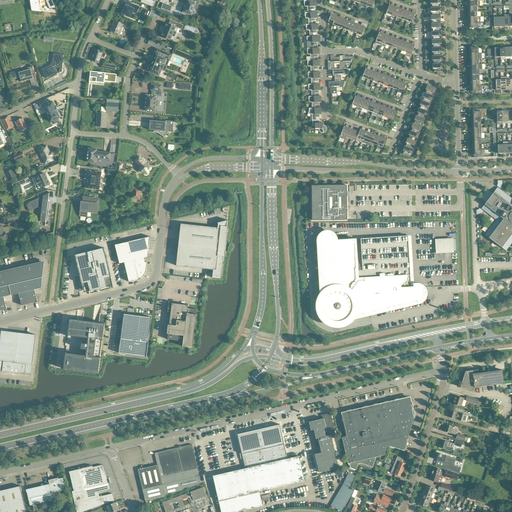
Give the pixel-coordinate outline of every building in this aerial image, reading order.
[(46,0),(50,9),(49,9),(56,8),(52,0),(30,0),(32,11),(41,12),(41,11),(40,11),(38,0),(46,0)] [(185,7),(183,12),(192,15),(194,7),(197,8),(200,1),(196,0),(192,0),(192,2),(188,1),(186,7),(185,7)] [(316,6),(315,0),(312,0),(311,0),(307,0),(304,1),(304,4),(305,6),(305,7),(306,7),(307,7),(308,12),(312,12),(311,9),(315,9),(315,6),(316,6)] [(360,0),(359,3),(358,5),(366,8),(367,6),(369,2),(366,1),(366,0),(360,0)] [(373,5),(375,0),(366,0),(366,1),(369,2),(367,6),(372,8),(373,8),(374,5),(373,5)] [(137,11),(138,7),(124,1),(122,5),(125,6),(122,14),(130,17),(133,10),(137,11)] [(391,15),(395,7),(394,6),(395,3),(392,2),(391,5),(389,5),(386,13),(391,15)] [(163,3),(161,9),(167,11),(170,12),(172,7),(166,4),(163,3)] [(396,17),(400,8),(398,8),(399,5),(397,4),(396,7),(395,7),(391,15),(396,17)] [(402,19),(405,10),(404,10),(405,7),(403,6),(402,9),(400,8),(396,17),(402,19)] [(440,15),(440,7),(432,7),(431,7),(431,13),(432,12),(432,15),(440,15)] [(407,21),(410,12),(408,12),(409,9),(407,8),(406,11),(405,10),(402,19),(407,21)] [(333,24),(336,16),(334,15),(335,13),(329,10),(328,15),(330,16),(328,22),(333,23),(333,24)] [(412,23),(415,14),(414,14),(415,11),(413,10),(412,13),(410,12),(407,21),(412,23)] [(317,18),(317,12),(312,12),(308,12),(305,13),(305,16),(305,18),(306,19),(307,19),(308,19),(309,24),(313,24),(312,21),(316,21),(316,18),(317,18)] [(337,28),(342,15),(341,15),(339,17),(336,16),(333,24),(333,23),(333,25),(338,27),(337,28)] [(343,29),(347,20),(343,19),(344,16),(342,15),(337,28),(338,28),(338,27),(343,29)] [(441,23),(440,15),(432,15),(431,15),(431,21),(432,21),(432,23),(441,23)] [(348,32),(353,19),(351,19),(350,21),(347,20),(343,29),(349,31),(348,32)] [(355,29),(357,24),(354,23),(355,20),(353,19),(348,32),(349,31),(357,34),(356,35),(358,30),(355,29)] [(174,37),(178,28),(181,29),(183,25),(170,20),(169,24),(168,23),(166,23),(165,27),(166,27),(164,33),(163,33),(161,36),(162,37),(170,41),(172,36),(174,37)] [(111,31),(119,35),(123,27),(130,30),(131,27),(124,24),(123,25),(115,21),(113,25),(113,26),(111,31)] [(478,22),(469,23),(469,28),(469,30),(469,31),(470,31),(474,31),(474,28),(478,28),(481,28),(481,22),(478,22)] [(363,33),(365,27),(364,27),(365,24),(362,23),(361,25),(357,24),(355,29),(358,30),(356,35),(357,34),(362,36),(362,35),(363,36),(364,33),(363,33)] [(441,31),(441,23),(432,23),(431,23),(431,29),(433,29),(433,31),(433,32),(441,31)] [(318,30),(318,24),(313,24),(309,24),(306,25),(306,28),(306,30),(307,31),(308,31),(309,31),(310,36),(314,36),(313,33),(317,33),(317,30),(318,30)] [(379,32),(375,43),(380,45),(381,43),(384,34),(383,34),(384,31),(382,30),(380,33),(379,32)] [(441,39),(441,31),(433,32),(433,31),(432,31),(432,37),(433,37),(433,39),(433,40),(441,39)] [(385,47),(386,45),(389,36),(388,35),(388,32),(386,32),(385,35),(384,34),(381,43),(380,45),(385,47)] [(391,47),(394,38),(393,38),(394,35),(392,34),(391,37),(389,36),(386,45),(391,47)] [(319,42),(319,36),(314,36),(310,36),(307,36),(307,40),(307,42),(308,43),(309,42),(309,43),(310,43),(310,48),(314,48),(314,45),(318,45),(317,42),(319,42)] [(396,49),(399,40),(398,39),(398,36),(397,36),(396,38),(394,38),(391,47),(396,49)] [(401,51),(405,42),(403,41),(404,38),(403,38),(401,41),(399,40),(396,49),(401,51)] [(406,52),(410,44),(408,43),(409,40),(407,39),(406,42),(405,42),(401,51),(406,52)] [(441,47),(441,39),(433,40),(433,39),(432,39),(432,45),(433,45),(433,48),(441,47)] [(412,54),(415,46),(414,45),(415,42),(413,42),(411,44),(410,44),(406,52),(412,54)] [(470,46),(469,46),(470,46),(470,48),(469,48),(470,54),(479,53),(478,48),(474,48),(474,45),(470,46)] [(442,56),(441,47),(433,48),(432,48),(432,53),(433,53),(434,56),(442,56)] [(156,55),(154,61),(153,61),(151,65),(152,65),(149,71),(159,75),(162,70),(165,71),(167,66),(164,64),(166,59),(170,61),(172,55),(156,48),(153,54),(156,55)] [(319,54),(319,48),(314,48),(310,48),(307,48),(307,52),(307,54),(308,54),(309,54),(309,55),(310,55),(310,60),(314,60),(314,57),(318,57),(318,54),(319,54)] [(99,63),(101,57),(104,57),(105,57),(106,54),(105,53),(103,52),(99,51),(99,50),(98,50),(96,50),(92,61),(99,63)] [(176,51),(175,54),(198,64),(200,61),(176,51)] [(50,65),(42,69),(46,78),(57,73),(57,72),(58,72),(57,72),(58,72),(57,72),(58,71),(59,72),(60,73),(61,73),(62,72),(62,71),(62,70),(61,69),(60,69),(61,67),(62,67),(63,54),(53,53),(52,62),(50,65)] [(346,69),(346,63),(351,63),(354,57),(353,57),(346,57),(346,55),(344,55),(342,55),(343,62),(340,62),(340,64),(340,69),(346,69)] [(335,70),(335,69),(335,64),(340,64),(340,62),(340,57),(335,57),(334,56),(333,56),(331,56),(331,62),(328,62),(328,70),(333,70),(335,70)] [(442,64),(442,56),(434,56),(432,56),(433,61),(434,61),(434,64),(442,64)] [(320,66),(319,60),(314,60),(310,60),(307,60),(308,64),(308,66),(309,66),(310,66),(310,67),(311,67),(311,72),(315,72),(315,69),(318,69),(318,66),(320,66)] [(442,72),(442,64),(434,64),(433,64),(433,69),(434,69),(434,72),(438,72),(437,75),(440,76),(441,72),(442,72)] [(32,66),(28,68),(28,70),(18,72),(19,73),(16,74),(15,71),(10,73),(12,80),(20,78),(21,82),(28,80),(28,79),(30,79),(32,85),(37,84),(32,66)] [(368,79),(371,70),(370,70),(371,67),(368,66),(367,69),(366,68),(362,77),(368,79)] [(373,81),(376,72),(374,71),(375,69),(373,68),(372,71),(371,70),(368,79),(373,81)] [(347,75),(349,69),(346,69),(340,69),(335,69),(335,70),(333,70),(333,74),(333,76),(335,76),(335,79),(335,81),(341,81),(341,75),(347,75)] [(378,83),(381,74),(380,74),(381,71),(379,70),(378,73),(376,72),(373,81),(378,83)] [(116,83),(117,74),(91,71),(89,81),(104,83),(104,81),(116,83)] [(320,78),(320,72),(315,72),(311,72),(308,72),(308,76),(308,78),(309,78),(310,78),(310,79),(311,79),(311,84),(315,84),(315,81),(319,81),(319,78),(320,78)] [(383,85),(386,76),(384,75),(385,72),(383,72),(382,74),(381,74),(378,83),(383,85)] [(388,87),(391,78),(390,77),(391,75),(389,74),(388,77),(386,76),(383,85),(388,87)] [(393,88),(396,80),(394,79),(395,76),(393,75),(392,78),(391,78),(388,87),(393,88)] [(398,90),(401,82),(400,81),(401,78),(399,78),(398,80),(396,80),(393,88),(398,90)] [(403,92),(406,84),(405,83),(406,80),(403,79),(402,82),(401,82),(398,90),(403,92)] [(343,87),(345,81),(341,81),(335,81),(329,82),(329,87),(329,88),(331,88),(331,91),(335,91),(335,94),(337,93),(337,88),(343,87)] [(146,95),(145,111),(155,112),(155,106),(157,106),(157,102),(155,102),(156,96),(155,96),(156,91),(161,91),(162,85),(152,84),(151,90),(152,90),(152,95),(146,95)] [(320,90),(320,84),(315,84),(311,84),(308,84),(308,88),(309,90),(309,91),(310,90),(310,91),(311,91),(312,96),(315,96),(315,93),(319,93),(319,90),(320,90)] [(433,96),(436,88),(427,85),(425,90),(427,90),(426,93),(433,96)] [(482,94),(482,86),(482,85),(480,85),(480,86),(471,86),(471,92),(472,94),(471,94),(482,94)] [(430,103),(433,96),(426,93),(424,93),(423,97),(421,96),(419,99),(422,100),(430,103)] [(357,107),(361,98),(359,97),(360,95),(358,94),(357,96),(355,96),(352,105),(357,107)] [(362,109),(366,100),(364,99),(365,96),(363,95),(362,98),(361,98),(357,107),(362,109)] [(321,102),(321,96),(315,96),(312,96),(309,96),(309,100),(309,102),(310,103),(311,102),(311,103),(312,103),(312,108),(316,108),(316,105),(319,105),(319,102),(321,102)] [(367,110),(371,102),(370,101),(371,98),(369,98),(367,100),(366,100),(362,109),(367,110)] [(107,99),(106,111),(118,112),(119,100),(107,99)] [(372,112),(376,104),(374,103),(375,100),(373,99),(372,102),(371,102),(367,110),(372,112)] [(48,100),(38,104),(40,108),(44,106),(46,111),(49,116),(48,116),(51,122),(53,121),(54,124),(59,122),(58,119),(60,118),(58,113),(55,106),(55,107),(53,101),(50,103),(48,100)] [(428,111),(430,103),(422,100),(420,105),(421,106),(420,108),(428,111)] [(372,112),(372,115),(377,117),(381,105),(380,105),(381,102),(379,102),(378,104),(376,104),(372,112)] [(382,118),(386,107),(384,107),(385,104),(383,103),(382,106),(381,105),(377,117),(382,118)] [(386,107),(383,116),(388,118),(391,109),(390,109),(391,106),(389,105),(388,108),(386,107)] [(393,120),(396,111),(395,111),(396,108),(393,107),(392,110),(391,109),(388,118),(393,120)] [(321,114),(321,108),(316,108),(312,108),(309,108),(309,112),(309,114),(310,114),(311,114),(311,115),(312,115),(312,120),(316,120),(316,117),(320,117),(320,114),(321,114)] [(425,119),(428,111),(420,108),(419,108),(417,113),(418,113),(417,116),(425,119)] [(476,109),(471,109),(472,109),(472,111),(471,111),(472,117),(483,117),(483,109),(476,109)] [(105,127),(106,113),(98,112),(97,127),(105,127)] [(422,126),(425,119),(417,116),(416,115),(413,123),(422,126)] [(13,127),(11,124),(7,116),(1,119),(7,130),(13,127)] [(27,128),(25,123),(22,118),(15,122),(20,132),(27,128)] [(173,132),(173,125),(170,125),(170,121),(165,120),(165,121),(154,121),(150,120),(150,122),(149,130),(154,131),(154,132),(155,132),(157,133),(158,133),(159,134),(160,134),(161,135),(162,136),(163,136),(164,137),(164,136),(163,136),(166,131),(173,132)] [(323,125),(323,123),(320,123),(320,120),(316,120),(312,120),(313,126),(315,126),(315,129),(319,129),(319,130),(319,131),(320,132),(321,132),(322,133),(323,133),(324,133),(325,132),(326,132),(326,131),(327,130),(327,129),(327,128),(327,127),(326,127),(326,126),(325,126),(325,125),(324,125),(323,125)] [(419,134),(422,126),(413,123),(411,128),(412,128),(412,131),(411,131),(419,134)] [(345,140),(346,137),(349,128),(348,128),(349,125),(347,124),(345,127),(344,126),(341,135),(340,135),(339,137),(345,140)] [(351,139),(354,130),(352,130),(353,127),(351,126),(350,129),(349,128),(346,137),(351,139)] [(357,138),(356,141),(361,143),(365,131),(364,130),(364,128),(363,127),(361,130),(360,129),(359,132),(357,138)] [(359,132),(358,132),(359,129),(357,128),(356,131),(354,130),(351,139),(356,141),(357,138),(359,132)] [(365,131),(361,143),(366,145),(367,142),(370,133),(369,133),(370,130),(369,129),(367,132),(365,131)] [(416,141),(419,134),(411,131),(412,131),(410,130),(409,136),(410,136),(409,138),(409,139),(416,141)] [(372,144),(375,135),(373,134),(375,131),(373,131),(372,133),(370,133),(367,142),(369,143),(368,144),(372,145),(372,144)] [(377,146),(381,137),(379,136),(381,134),(379,133),(377,136),(375,135),(372,144),(377,146)] [(383,148),(386,139),(384,138),(385,135),(383,134),(382,137),(381,137),(377,146),(383,148)] [(413,149),(416,141),(409,139),(409,138),(408,138),(406,143),(407,144),(406,146),(413,149)] [(51,152),(50,152),(46,146),(38,149),(40,154),(39,154),(41,158),(42,158),(45,164),(53,160),(51,157),(52,156),(51,152)] [(411,157),(413,149),(406,146),(405,146),(403,151),(404,151),(403,154),(411,157)] [(96,158),(110,160),(111,153),(97,151),(97,149),(88,148),(87,162),(95,163),(96,158)] [(482,155),(482,149),(473,149),(473,155),(473,157),(484,157),(478,157),(478,155),(482,155)] [(150,167),(149,166),(147,166),(148,165),(146,164),(140,156),(135,161),(136,163),(137,163),(141,167),(139,171),(145,173),(145,174),(146,174),(147,174),(149,169),(150,169),(151,168),(150,168),(150,167)] [(128,170),(124,170),(124,165),(119,164),(118,175),(128,175),(128,170)] [(15,168),(7,172),(11,180),(18,177),(15,168)] [(100,179),(101,172),(86,170),(85,178),(87,179),(86,188),(99,190),(100,184),(101,183),(101,180),(100,179)] [(37,177),(32,179),(35,184),(39,182),(42,188),(50,184),(49,183),(50,183),(49,181),(48,181),(46,176),(47,176),(46,174),(45,174),(45,173),(37,177)] [(312,186),(312,220),(347,220),(347,185),(312,186)] [(511,201),(496,189),(498,187),(481,209),(483,207),(499,220),(491,230),(490,229),(486,235),(485,234),(493,241),(492,242),(497,245),(498,244),(506,251),(505,250),(510,244),(509,243),(511,239),(511,201)] [(141,189),(133,188),(132,198),(140,199),(141,189)] [(31,202),(30,202),(30,204),(31,205),(32,209),(42,204),(42,207),(41,212),(42,212),(41,221),(41,222),(45,222),(46,222),(48,204),(49,193),(48,194),(47,194),(45,191),(37,195),(38,195),(39,198),(31,202)] [(97,204),(98,199),(83,197),(83,202),(82,202),(80,215),(86,216),(87,211),(91,211),(91,212),(91,208),(97,209),(97,210),(98,204),(97,204)] [(227,226),(228,221),(228,220),(218,223),(218,228),(181,224),(179,244),(226,249),(228,226),(227,226)] [(358,239),(334,240),(334,239),(333,238),(333,237),(332,236),(332,235),(331,235),(330,235),(330,234),(329,234),(328,234),(327,234),(326,234),(325,234),(324,234),(324,235),(323,235),(322,236),(321,237),(321,238),(320,239),(320,240),(320,241),(323,292),(326,295),(325,295),(325,296),(324,297),(323,298),(323,299),(323,300),(322,301),(322,302),(322,303),(322,304),(321,305),(321,306),(321,307),(322,308),(322,309),(322,310),(322,311),(323,312),(323,313),(324,314),(324,315),(325,315),(325,316),(326,317),(327,318),(328,318),(328,319),(329,319),(330,320),(332,321),(333,321),(334,321),(335,321),(337,322),(338,322),(339,322),(341,321),(343,321),(343,320),(344,320),(345,320),(346,319),(347,318),(348,317),(349,316),(350,315),(351,314),(355,315),(370,312),(371,312),(371,313),(372,313),(372,314),(373,314),(374,313),(375,313),(375,312),(375,311),(419,300),(420,300),(421,299),(422,298),(422,297),(423,297),(423,296),(423,295),(424,295),(424,294),(424,293),(423,292),(423,291),(423,290),(422,290),(422,289),(421,288),(420,287),(419,287),(418,287),(417,286),(411,287),(408,236),(358,239)] [(145,262),(144,258),(148,257),(150,237),(115,245),(120,263),(124,262),(129,282),(137,280),(139,279),(141,278),(142,277),(144,276),(145,274),(146,272),(146,270),(147,262),(145,262)] [(435,239),(436,253),(454,252),(453,238),(435,239)] [(225,256),(226,249),(179,244),(176,266),(213,270),(212,277),(212,278),(221,279),(224,256),(225,256)] [(88,283),(90,291),(107,287),(105,278),(111,277),(104,248),(75,255),(82,284),(88,283)] [(37,302),(35,289),(41,288),(43,270),(44,261),(0,271),(0,310),(7,309),(4,297),(19,293),(22,305),(37,302)] [(172,303),(167,339),(183,341),(183,347),(192,348),(197,309),(190,308),(189,313),(187,313),(188,305),(172,303)] [(117,321),(115,340),(120,341),(119,343),(120,343),(119,353),(146,357),(151,317),(124,314),(123,322),(117,321)] [(105,324),(99,323),(70,319),(64,369),(98,373),(101,354),(105,324)] [(31,374),(36,335),(1,331),(0,341),(0,370),(2,371),(9,372),(9,373),(19,374),(19,373),(25,374),(31,374)] [(504,383),(502,370),(473,374),(473,370),(465,371),(460,387),(473,391),(475,387),(504,383)] [(462,406),(464,398),(456,396),(453,403),(456,404),(455,407),(464,410),(465,407),(462,406)] [(406,442),(414,417),(414,416),(415,416),(411,399),(410,398),(410,397),(409,397),(408,397),(407,397),(341,412),(347,436),(342,437),(348,463),(350,463),(351,468),(356,470),(358,463),(361,463),(373,467),(376,457),(384,455),(387,446),(388,446),(389,446),(401,450),(404,441),(406,442)] [(483,406),(484,402),(472,398),(471,402),(483,406)] [(465,422),(467,415),(451,410),(449,417),(454,419),(458,420),(465,422)] [(335,453),(331,435),(335,434),(330,413),(322,415),(323,419),(309,422),(311,430),(314,430),(316,439),(318,438),(321,452),(315,454),(319,472),(339,468),(336,455),(339,455),(338,452),(335,453)] [(259,491),(304,481),(299,456),(288,459),(280,424),(238,434),(246,468),(213,476),(221,511),(236,511),(262,506),(259,491)] [(456,435),(457,430),(451,429),(452,426),(447,424),(446,425),(445,425),(445,428),(446,428),(444,432),(450,433),(456,435)] [(511,426),(505,424),(502,433),(511,436),(511,426)] [(442,440),(440,448),(445,449),(452,451),(453,447),(454,445),(455,444),(454,444),(452,443),(442,440)] [(158,465),(138,470),(144,495),(145,501),(165,497),(183,490),(174,449),(155,453),(158,465)] [(456,459),(438,453),(437,456),(436,456),(435,459),(436,459),(436,460),(443,462),(441,468),(459,473),(461,468),(454,465),(456,459)] [(402,462),(404,459),(398,456),(393,466),(403,470),(405,464),(402,462)] [(110,487),(106,479),(102,467),(103,467),(103,466),(102,465),(101,464),(93,466),(91,466),(91,467),(72,471),(69,471),(69,473),(70,473),(74,491),(72,492),(76,511),(82,511),(114,500),(112,494),(99,497),(98,492),(109,489),(110,489),(110,488),(110,487)] [(400,477),(403,470),(393,466),(391,473),(394,474),(400,477)] [(431,476),(430,480),(440,483),(443,473),(441,472),(441,470),(434,467),(431,476)] [(446,470),(444,476),(451,478),(452,475),(458,477),(459,474),(446,470)] [(333,473),(329,481),(339,486),(343,478),(333,473)] [(58,499),(56,491),(65,489),(63,478),(49,481),(50,484),(26,489),(30,505),(37,504),(37,506),(45,504),(48,503),(47,501),(58,499)] [(376,486),(375,490),(391,497),(394,492),(385,488),(386,484),(382,482),(380,487),(376,486)] [(433,493),(435,488),(426,484),(424,489),(433,493)] [(20,486),(0,490),(0,511),(26,511),(20,486),(21,486),(20,486)] [(203,511),(201,507),(210,504),(203,487),(162,502),(166,511),(203,511)] [(431,497),(433,493),(424,489),(422,494),(431,497)] [(391,498),(383,495),(382,496),(376,494),(375,498),(389,503),(391,498)] [(431,503),(433,498),(431,497),(422,494),(420,499),(429,502),(431,503)] [(352,504),(355,498),(352,496),(347,507),(350,509),(352,504)] [(389,503),(375,498),(374,500),(374,502),(379,504),(387,508),(389,503)] [(427,507),(429,502),(420,499),(419,504),(427,507)] [(109,511),(111,511),(119,509),(116,502),(107,505),(109,511)] [(443,511),(446,505),(447,502),(445,502),(444,504),(441,503),(438,511),(437,511),(438,511),(443,511)]
